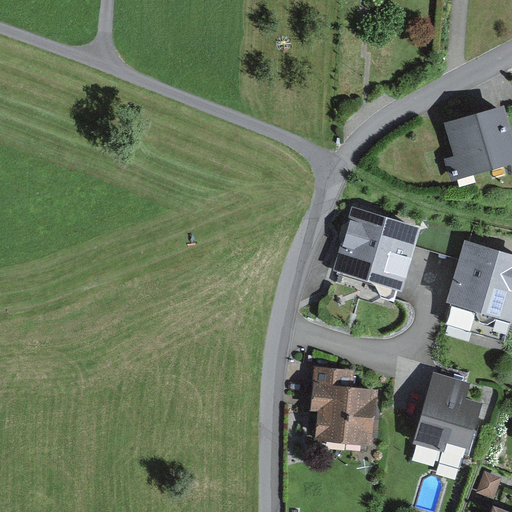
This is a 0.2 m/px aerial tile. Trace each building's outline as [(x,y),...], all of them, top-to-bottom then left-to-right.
[(511,155),(499,110),(449,124),(458,157),(451,159),(455,173),(511,156),(511,155)] [(417,227),(354,209),(337,266),(400,284),(417,227)] [(511,305),(511,258),(469,246),(449,315),(504,332),(511,305)] [(350,372),(317,370),(314,405),(321,405),(319,434),(369,437),(372,390),(349,389),(350,372)] [(464,384),(435,377),(420,436),(465,448),(476,404),(460,400),(464,384)] [(498,477),(486,473),(479,490),(491,494),(498,477)]
